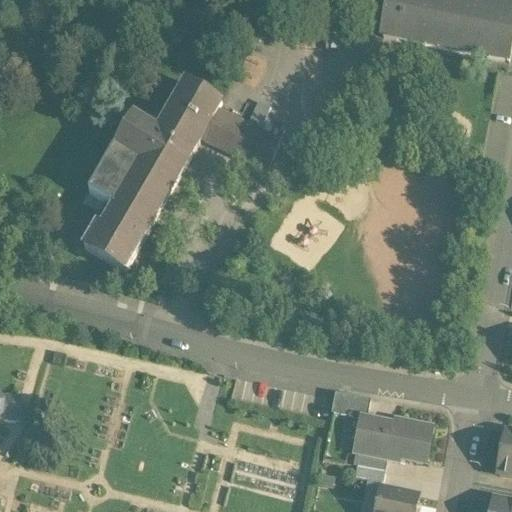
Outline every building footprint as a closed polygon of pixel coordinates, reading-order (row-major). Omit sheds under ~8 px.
[(511,40),(511,13),(440,0),(387,0),(379,43),(507,67),(511,40)] [(115,213),(104,232),(100,230),(86,253),(125,277),(201,149),(219,117),(223,110),(188,89),(172,116),(171,115),(159,136),(160,137),(115,213)] [(271,114),(260,108),(249,131),(267,139),(271,127),(266,124),(271,114)] [(249,131),(219,117),(201,149),(269,182),(281,146),(267,139),(249,131)] [(159,136),(134,121),(88,199),(115,213),(160,137),(159,136)] [(285,134),(271,127),(267,139),(281,146),(285,134)] [(371,405),(335,399),(332,419),(362,424),(368,425),(371,405)] [(0,402),(0,429),(3,427),(4,430),(15,431),(19,428),(21,413),(17,408),(8,407),(5,409),(0,402)] [(368,425),(362,424),(358,444),(360,444),(357,460),(388,466),(394,467),(395,463),(427,469),(434,434),(398,427),(398,431),(368,425)] [(511,437),(506,436),(498,479),(511,481),(511,437)] [(388,466),(357,460),(355,472),(359,473),(386,478),(388,466)] [(386,478),(359,473),(356,485),(368,487),(381,490),(384,490),(387,478),(386,478)] [(359,511),(376,511),(380,495),(381,490),(368,487),(359,511)] [(416,511),(419,502),(380,495),(376,511),(416,511)]
